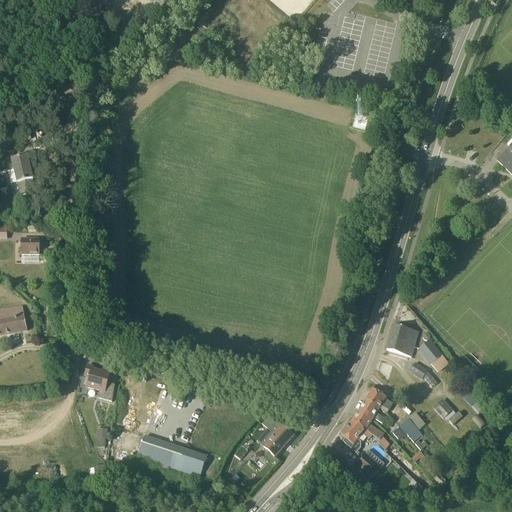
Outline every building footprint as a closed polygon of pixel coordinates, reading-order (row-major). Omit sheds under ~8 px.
[(14,144),(31,140),(29,131),(12,135),(14,144)] [(511,146),(504,154),(497,162),(511,176),(511,146)] [(35,192),(32,180),(33,180),(29,163),(36,161),(34,152),(17,156),(18,159),(11,160),(17,184),(18,184),(21,196),(35,192)] [(21,263),(39,263),(39,255),(39,240),(21,240),(21,263)] [(0,336),(27,331),(23,308),(0,312),(2,320),(0,320),(0,336)] [(413,346),(416,332),(394,326),(391,337),(405,340),(405,344),(413,346)] [(410,358),(413,346),(405,344),(405,340),(391,337),(387,351),(410,358)] [(419,350),(430,365),(442,356),(430,341),(419,350)] [(421,381),(427,372),(415,365),(410,372),(409,374),(421,381)] [(110,374),(93,370),(93,367),(88,366),(85,377),(89,379),(87,388),(100,391),(98,399),(112,403),(115,386),(108,384),(111,372),(110,372),(110,374)] [(431,388),(437,384),(430,374),(424,378),(431,388)] [(487,409),(480,400),(462,379),(452,388),(470,409),(471,407),(479,416),(487,409)] [(373,390),(366,401),(379,411),(380,409),(387,414),(393,404),(385,400),(386,399),(373,390)] [(379,411),(366,401),(366,402),(359,413),(372,421),(374,419),(382,424),(385,419),(377,414),(379,411)] [(444,421),(453,412),(443,401),(433,410),(443,421),(444,421)] [(354,420),(353,420),(372,436),(380,441),(383,437),(384,435),(370,425),(372,421),(359,413),(354,420)] [(407,435),(415,445),(419,442),(423,438),(409,419),(397,430),(400,434),(404,438),(407,435)] [(369,439),(372,436),(353,420),(341,435),(345,439),(342,442),(356,454),(360,449),(361,443),(358,440),(363,434),(369,439)] [(275,458),(294,437),(281,426),(263,447),(275,458)] [(105,443),(105,429),(96,429),(96,442),(105,443)] [(400,442),(404,438),(400,434),(397,430),(393,434),(400,442)] [(126,460),(131,437),(127,436),(121,459),(126,460)] [(200,478),(207,458),(145,437),(137,460),(168,470),(169,467),(200,478)] [(248,452),(242,447),(234,456),(241,461),(248,452)] [(375,465),(363,455),(354,464),(367,475),(375,466),(375,465)]
